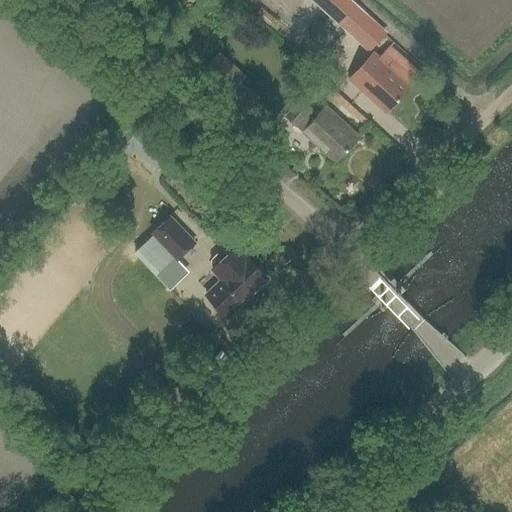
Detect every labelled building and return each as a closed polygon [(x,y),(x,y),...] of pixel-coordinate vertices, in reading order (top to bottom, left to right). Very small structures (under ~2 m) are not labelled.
[(309,0),(370,54),(388,34),(349,0),(309,0)] [(274,19),(262,7),(255,15),(268,26),(274,19)] [(375,54),(350,80),(386,114),(392,108),(393,108),(406,95),(405,94),(411,88),(375,54)] [(187,80),(232,118),(248,99),(237,90),(242,84),(209,55),(187,80)] [(302,101),(286,118),(335,165),(341,158),(341,159),(354,145),(353,144),(359,138),(324,107),(317,115),(302,101)] [(157,171),(171,155),(141,130),(127,147),(157,171)] [(171,218),(153,235),(178,261),(195,244),(171,218)] [(237,248),(226,259),(223,256),(218,255),(212,261),(213,266),(216,269),(213,272),(222,281),(207,295),(226,315),(241,301),(241,302),(267,278),(248,257),(247,258),(237,248)] [(383,298),(376,304),(384,312),(407,291),(399,283),(393,288),(383,298)]
